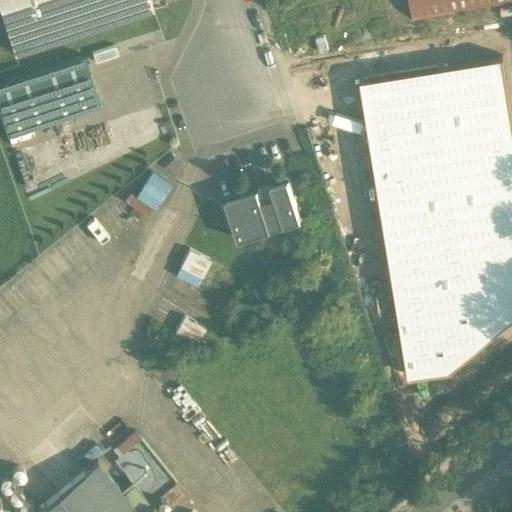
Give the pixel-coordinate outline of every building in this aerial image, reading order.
[(149,0),(0,0),(0,10),(13,52),(152,6),(149,0)] [(511,0),(409,0),(412,18),(511,1),(511,0)] [(83,54),(0,80),(0,114),(6,133),(99,103),(83,54)] [(152,169),(138,194),(157,206),(172,181),(152,169)] [(258,191),(225,202),(237,238),(269,227),(269,226),(283,222),(283,223),(300,217),(288,181),(271,187),(274,195),(260,199),(258,191)] [(200,282),(212,255),(189,246),(178,273),(200,282)] [(184,314),(177,332),(198,340),(206,323),(184,314)] [(120,489),(95,458),(29,511),(182,511),(194,503),(175,480),(149,501),(131,480),(120,489)]
